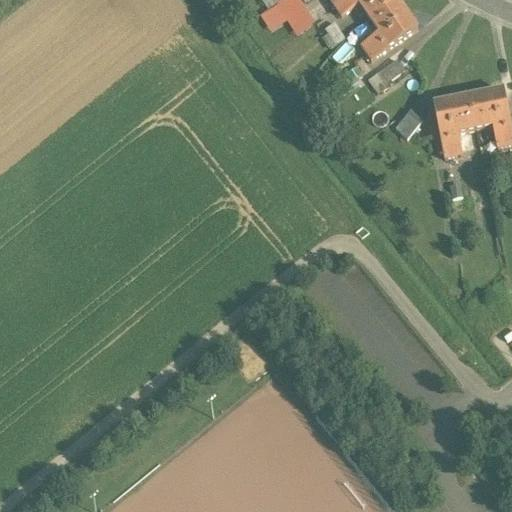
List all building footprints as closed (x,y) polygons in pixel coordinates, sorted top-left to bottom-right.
[(395,0),(338,0),(331,5),(341,20),(359,8),(369,22),(397,3),(395,0)] [(397,3),(369,22),(379,37),(361,49),(371,65),(418,33),(397,3)] [(378,76),(384,88),(406,76),(400,65),(378,76)] [(511,133),(504,94),(470,101),(476,135),(494,131),(498,153),(511,149),(511,133)] [(470,101),(434,108),(445,163),(463,160),(458,138),(476,135),(470,101)] [(410,140),(424,125),(412,114),(399,129),(410,140)] [(511,256),(486,276),(511,309),(511,256)]
